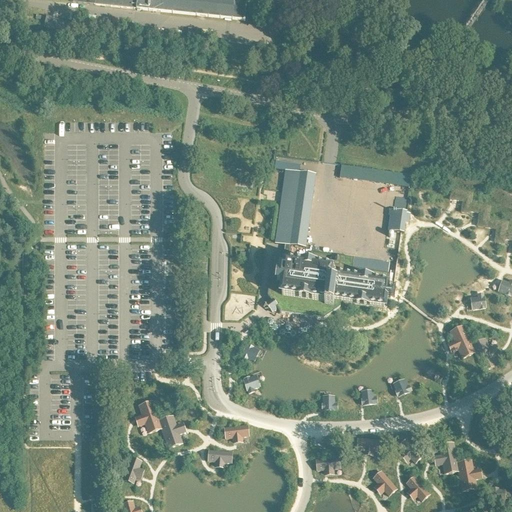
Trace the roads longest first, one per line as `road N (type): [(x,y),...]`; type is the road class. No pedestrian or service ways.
road 1 (unclassified): [(198,87),(511,141)]
road 2 (residential): [(295,425),(412,419),(511,375)]
road 3 (unclassified): [(0,48),(198,87)]
road 4 (residential): [(216,304),(216,396),(231,410),(295,425)]
road 5 (residential): [(198,87),(184,178),(216,211),(218,232)]
